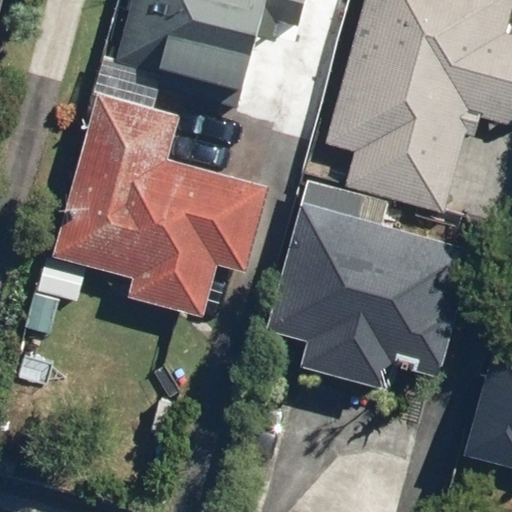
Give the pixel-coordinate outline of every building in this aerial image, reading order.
[(133,0),(117,59),(240,94),(264,10),(299,20),(304,0),(133,0)] [(444,206),(470,110),(511,120),(511,25),(508,25),(511,8),(511,0),(363,0),(326,138),(354,146),(345,179),(444,206)] [(127,292),(202,312),(217,260),(244,267),(268,183),(169,156),(181,111),(100,89),(54,252),(132,274),(127,292)] [(393,360),(440,373),(476,245),(385,220),(391,199),(307,176),(265,325),(307,337),(300,362),(385,386),(393,360)] [(511,341),(497,337),(463,452),(511,465),(511,341)]
